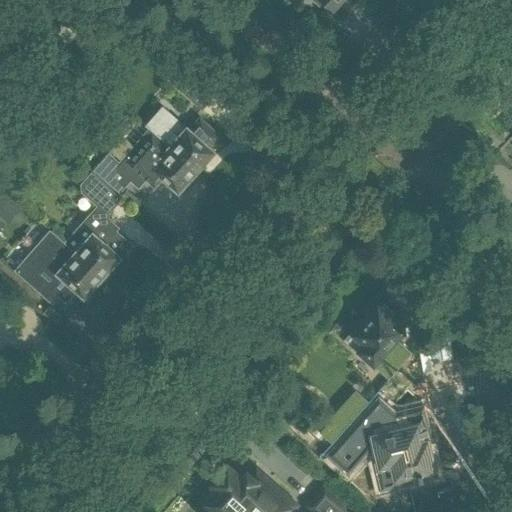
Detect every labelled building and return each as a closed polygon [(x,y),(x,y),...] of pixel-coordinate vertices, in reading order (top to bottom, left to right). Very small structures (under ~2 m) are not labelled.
[(316,0),(323,6),(324,5),(332,12),(336,6),(338,7),(344,0),(316,0)] [(183,92),(202,108),(219,89),(187,61),(179,71),(192,82),(183,92)] [(168,146),(197,172),(205,162),(203,161),(213,150),(210,147),(220,136),(199,117),(189,128),(186,126),(168,146)] [(97,173),(96,175),(113,190),(114,188),(119,192),(130,180),(133,183),(144,182),(145,180),(154,187),(163,177),(177,190),(187,180),(188,181),(197,172),(168,146),(167,146),(161,141),(144,160),(141,158),(131,159),(126,164),(120,159),(118,161),(108,152),(93,169),(97,173)] [(103,278),(112,268),(110,266),(119,256),(116,253),(126,241),(114,231),(117,228),(107,219),(107,211),(118,199),(114,196),(116,194),(113,190),(96,175),(91,171),(77,187),(99,206),(92,212),(65,243),(68,246),(103,278)] [(0,208),(13,221),(24,209),(0,186),(0,208)] [(14,269),(51,302),(58,295),(66,302),(77,290),(84,295),(93,285),(95,287),(103,278),(68,246),(65,243),(51,231),(50,230),(14,269)] [(368,314),(352,332),(365,344),(359,350),(358,349),(373,363),(402,331),(403,332),(405,330),(396,322),(401,317),(395,311),(394,312),(376,297),(364,310),(368,314)] [(411,353),(401,344),(379,369),(389,378),(411,353)] [(332,440),(358,412),(345,401),(326,422),(327,423),(321,430),(332,440)] [(431,440),(423,408),(408,411),(401,419),(390,409),(383,416),(373,407),(330,455),(349,473),(371,448),(374,451),(382,484),(407,478),(408,483),(436,476),(428,441),(431,440)] [(285,441),(293,432),(275,417),(267,426),(285,441)] [(241,477),(227,464),(210,483),(214,486),(206,495),(204,493),(193,506),(200,511),(289,511),(296,505),(277,488),(272,495),(246,472),(241,477)] [(350,511),(351,511),(324,486),(307,505),(314,511),(350,511)]
